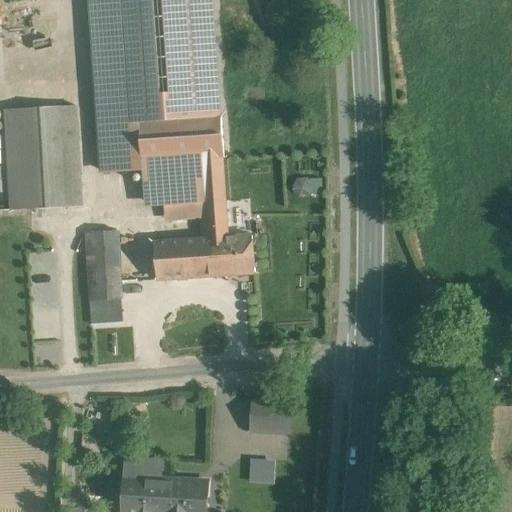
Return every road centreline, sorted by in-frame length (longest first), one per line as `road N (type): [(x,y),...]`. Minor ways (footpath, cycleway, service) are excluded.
road 1 (tertiary): [(366,368),(358,0)]
road 2 (unclassified): [(0,388),(342,361),(366,368)]
road 3 (unclassified): [(366,368),(511,375)]
road 4 (tertiary): [(354,511),(366,368)]
